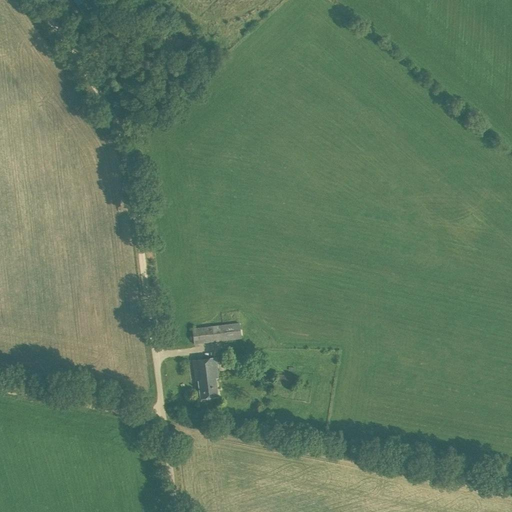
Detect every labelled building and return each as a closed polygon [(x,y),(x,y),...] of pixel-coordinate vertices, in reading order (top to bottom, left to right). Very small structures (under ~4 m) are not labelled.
[(89,2),(88,0),(72,0),(84,16),(94,9),(94,8),(96,7),(92,0),(89,2)] [(194,345),(241,339),(239,323),(192,329),(194,345)] [(221,365),(231,364),(230,351),(220,352),(221,365)] [(218,397),(215,379),(218,378),(215,358),(192,361),(195,381),(197,381),(200,399),(218,397)] [(296,376),(276,374),(275,385),(295,387),(296,376)]
